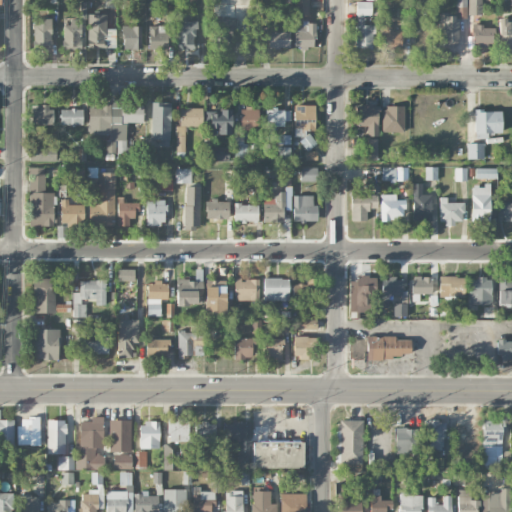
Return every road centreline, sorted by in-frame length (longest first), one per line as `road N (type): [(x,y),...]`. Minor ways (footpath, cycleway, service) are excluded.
road 1 (residential): [(511,79),(0,77)]
road 2 (residential): [(511,252),(0,250)]
road 3 (residential): [(336,393),(338,0)]
road 4 (residential): [(14,391),(17,0)]
road 5 (secondary): [(336,393),(0,391)]
road 6 (secondary): [(511,393),(336,393)]
